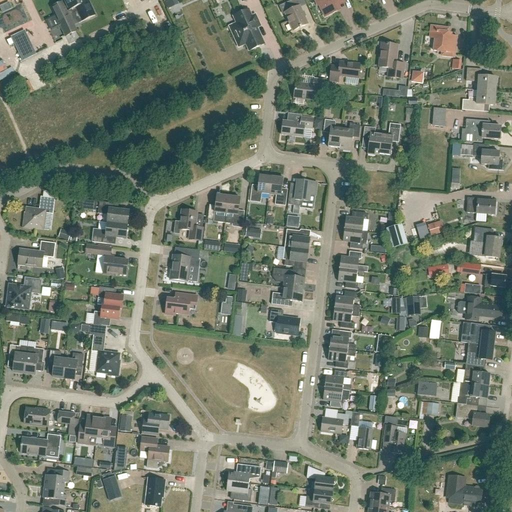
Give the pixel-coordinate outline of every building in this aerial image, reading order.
[(73,25),(74,25),(73,24),(80,21),(80,23),(95,15),(87,0),(61,0),(62,2),(56,5),(59,12),(66,9),(67,11),(73,25)] [(334,5),(337,4),(335,0),(314,0),(317,6),(320,5),(325,17),(337,12),(334,5)] [(292,10),(288,3),(279,7),(283,14),(285,14),(293,31),(308,25),(299,7),(292,10)] [(77,31),(74,25),(73,25),(67,11),(66,9),(59,12),(56,5),(51,7),(65,37),(77,31)] [(237,24),(230,27),(239,47),(246,44),(249,51),(264,45),(255,24),(259,23),(255,16),(252,17),(248,10),(234,17),(237,24)] [(454,57),(456,38),(451,37),(451,33),(448,33),(448,29),(432,27),(430,37),(436,38),(434,51),(442,52),(442,56),(454,57)] [(15,46),(28,39),(25,31),(12,38),(15,46)] [(402,80),(404,65),(395,64),(398,46),(382,44),(379,68),(389,69),(388,78),(402,80)] [(358,79),(360,65),(340,63),(339,68),(331,67),(330,82),(338,83),(339,76),(358,79)] [(477,91),(495,92),(496,78),(481,77),(481,70),(467,69),(466,82),(478,83),(477,91)] [(423,85),(424,73),(413,72),(411,83),(423,85)] [(325,91),(326,81),(314,79),(313,85),(296,83),(293,104),(294,99),(315,101),(316,90),(325,91)] [(399,93),(394,92),(393,97),(398,98),(399,96),(405,97),(407,88),(400,88),(399,93)] [(494,106),(495,92),(477,91),(477,99),(469,99),(469,101),(463,101),(462,111),(484,112),(484,106),(494,106)] [(445,128),(446,110),(434,109),(433,127),(445,128)] [(312,130),(313,119),(301,117),(301,123),(283,121),(281,136),(303,138),(304,129),(312,130)] [(330,134),(328,147),(339,149),(340,149),(342,129),(342,128),(336,127),(337,124),(334,121),(325,120),(324,133),(330,134)] [(501,127),(483,126),(484,122),(476,121),(466,120),(465,135),(463,134),(463,143),(473,143),(473,142),(482,143),(482,139),(500,140),(501,127)] [(379,155),(391,156),(392,142),(399,143),(401,124),(390,123),(389,135),(382,134),(381,135),(382,135),(379,155)] [(349,130),(342,129),(340,149),(339,149),(339,150),(351,152),(353,138),(359,138),(360,126),(354,125),(355,124),(350,124),(349,130)] [(382,135),(381,135),(375,134),(376,129),(365,127),(363,140),(369,141),(367,155),(379,156),(379,155),(382,135)] [(454,140),(462,140),(463,131),(455,131),(454,140)] [(502,171),(502,162),(498,161),(499,152),(485,151),(485,146),(473,145),(473,146),(460,145),(459,154),(473,155),(472,156),(482,157),(481,165),(489,166),(489,170),(502,171)] [(269,195),(272,175),(260,174),(260,176),(258,189),(252,188),(250,202),(261,203),(262,194),(269,195)] [(272,175),(269,195),(276,196),(275,205),(286,207),(287,192),(281,192),(283,179),(282,179),(283,176),(272,175)] [(315,197),(317,183),(297,181),(296,194),(290,193),(288,205),(300,207),(301,201),(308,202),(309,196),(315,197)] [(225,224),(229,197),(217,195),(215,208),(209,208),(208,220),(214,220),(214,222),(225,224)] [(53,215),(55,199),(41,197),(39,210),(27,208),(25,219),(24,219),(23,229),(33,230),(33,229),(44,231),(46,214),(53,215)] [(229,197),(225,224),(232,224),(232,227),(242,228),(245,212),(239,211),(240,198),(229,197)] [(478,199),(467,198),(466,213),(494,215),(495,202),(478,201),(478,199)] [(96,211),(97,202),(83,200),(82,210),(96,211)] [(107,223),(128,226),(129,212),(99,208),(98,214),(108,215),(107,223)] [(195,228),(197,213),(182,211),(181,223),(176,222),(174,234),(180,235),(180,230),(191,231),(189,240),(201,242),(202,229),(195,228)] [(344,230),(362,232),(364,220),(366,220),(367,214),(353,212),(352,218),(346,218),(344,230)] [(299,229),(299,222),(295,221),(294,219),(294,218),(288,217),(287,227),(299,229)] [(445,232),(441,221),(428,226),(431,237),(445,232)] [(126,240),(128,226),(107,223),(106,231),(93,230),(92,243),(107,244),(107,237),(126,240)] [(392,249),(408,244),(402,225),(386,229),(392,249)] [(499,257),(501,239),(492,238),(493,231),(475,229),(474,242),(487,244),(485,255),(499,257)] [(285,248),(308,251),(310,239),(299,238),(299,232),(287,230),(285,248)] [(361,244),(362,232),(344,230),(343,242),(351,243),(350,249),(362,250),(363,244),(361,244)] [(64,231),(61,238),(68,241),(71,233),(64,231)] [(54,259),(56,244),(41,242),(40,252),(20,250),(18,266),(42,269),(43,257),(54,259)] [(239,246),(232,245),(231,253),(238,254),(239,246)] [(101,256),(102,248),(87,246),(86,254),(101,256)] [(307,263),(308,251),(285,248),(283,260),(285,260),(284,266),(295,268),(296,262),(307,263)] [(199,260),(200,251),(185,250),(184,257),(173,256),(170,280),(188,282),(190,267),(194,268),(195,259),(199,260)] [(349,258),(341,257),(339,269),(364,272),(367,273),(368,268),(358,267),(359,260),(361,260),(362,254),(350,252),(349,258)] [(126,276),(128,261),(114,259),(114,257),(106,256),(103,275),(112,276),(112,274),(126,276)] [(242,264),(240,281),(247,282),(249,271),(252,271),(253,265),(242,264)] [(479,276),(480,266),(462,264),(460,274),(479,276)] [(448,265),(436,267),(437,276),(449,274),(448,265)] [(283,288),(303,291),(305,279),(292,277),(293,271),(273,269),(272,277),(276,281),(284,282),(283,288)] [(364,278),(364,272),(339,269),(338,282),(346,283),(345,289),(357,290),(358,284),(356,284),(357,277),(364,278)] [(65,279),(63,272),(56,273),(58,280),(65,279)] [(492,276),(486,275),(484,288),(491,288),(491,287),(505,288),(506,277),(492,276)] [(40,294),(41,280),(25,278),(24,288),(10,286),(7,307),(12,308),(12,309),(14,309),(14,308),(28,310),(30,293),(40,294)] [(479,295),(480,287),(465,285),(464,293),(479,295)] [(100,288),(97,305),(102,306),(104,306),(104,307),(120,308),(120,309),(122,309),(123,297),(111,295),(112,289),(100,288)] [(302,303),(303,291),(283,288),(282,295),(273,294),(272,305),(289,307),(289,301),(302,303)] [(56,313),(58,292),(51,291),(49,312),(56,313)] [(237,302),(246,302),(247,292),(238,291),(237,302)] [(335,309),(359,312),(360,307),(353,306),(354,299),(356,300),(357,293),(345,292),(344,298),(336,297),(335,309)] [(197,297),(183,295),(176,294),(175,300),(170,300),(169,305),(167,304),(165,315),(176,316),(176,314),(188,316),(189,310),(196,311),(197,297)] [(231,314),(230,316),(231,316),(233,298),(226,297),(226,303),(222,303),(224,304),(223,314),(231,314)] [(392,315),(401,315),(400,298),(391,299),(392,315)] [(407,317),(421,316),(419,298),(406,299),(407,317)] [(485,317),(485,318),(501,320),(503,306),(480,303),(480,299),(469,298),(468,303),(460,302),(458,304),(457,312),(459,314),(467,315),(466,320),(477,322),(477,316),(485,317)] [(107,319),(118,320),(120,309),(120,308),(104,307),(104,306),(102,306),(101,313),(95,312),(93,325),(91,324),(91,325),(106,327),(107,319)] [(359,318),(359,312),(335,309),(333,321),(341,322),(340,328),(354,330),(355,324),(351,323),(352,317),(359,318)] [(298,336),(300,321),(283,319),(284,311),(271,310),(270,323),(278,324),(277,333),(293,335),(293,339),(294,335),(298,336)] [(11,315),(11,316),(7,315),(6,322),(18,324),(20,324),(21,317),(21,316),(19,316),(11,315)] [(29,326),(30,319),(21,317),(20,325),(29,326)] [(41,328),(49,329),(50,321),(42,320),(41,328)] [(469,344),(480,345),(494,347),(495,333),(490,332),(490,326),(471,324),(469,337),(462,336),(461,343),(469,344)] [(107,327),(106,327),(91,325),(89,335),(94,336),(92,352),(94,352),(99,353),(96,373),(108,375),(108,376),(119,377),(120,362),(119,361),(120,355),(104,353),(107,327)] [(427,329),(420,328),(419,336),(427,337),(427,329)] [(330,349),(355,352),(356,346),(348,345),(349,339),(351,339),(352,333),(340,332),(339,338),(331,337),(330,349)] [(383,354),(385,344),(378,343),(376,353),(383,354)] [(492,361),(494,347),(480,345),(469,344),(468,344),(466,365),(485,367),(486,361),(492,361)] [(24,374),(27,348),(11,346),(9,358),(15,359),(13,373),(24,374)] [(27,348),(24,374),(35,376),(37,362),(43,363),(44,350),(27,348)] [(355,357),(355,352),(330,349),(328,361),(336,362),(335,368),(348,369),(348,363),(346,363),(347,356),(355,357)] [(55,364),(53,378),(64,379),(66,361),(60,360),(61,352),(50,351),(49,363),(55,364)] [(89,371),(96,372),(99,353),(94,352),(92,352),(89,371)] [(66,361),(64,379),(75,381),(76,367),(82,368),(84,355),(73,354),(72,361),(66,361)] [(484,374),(485,367),(466,365),(464,377),(463,384),(489,387),(490,375),(484,374)] [(326,376),(326,378),(325,388),(348,391),(350,392),(351,387),(343,386),(344,379),(346,379),(347,373),(335,371),(334,377),(326,376)] [(429,396),(431,384),(419,383),(417,395),(429,396)] [(489,387),(463,384),(461,384),(459,398),(458,398),(458,404),(477,407),(478,399),(487,400),(489,387)] [(346,401),(347,400),(348,391),(325,388),(323,401),(331,402),(330,408),(343,409),(344,401),(346,401)] [(378,397),(370,396),(369,410),(376,411),(378,397)] [(438,417),(439,405),(423,403),(422,415),(428,416),(438,417)] [(476,415),(477,407),(458,404),(457,404),(456,418),(473,420),(472,427),(488,429),(489,416),(476,415)] [(40,411),(38,411),(26,409),(24,424),(48,427),(50,411),(40,410),(40,411)] [(58,423),(70,425),(69,435),(77,436),(79,420),(74,419),(75,415),(59,413),(58,423)] [(359,422),(360,414),(352,413),(350,427),(358,428),(359,422)] [(143,434),(155,435),(158,435),(159,429),(168,430),(169,417),(149,414),(148,424),(144,423),(143,434)] [(348,426),(349,416),(338,414),(337,420),(323,418),(321,433),(341,435),(343,425),(348,426)] [(88,416),(87,425),(81,424),(80,429),(78,444),(89,446),(90,438),(97,438),(100,418),(88,416)] [(114,449),(116,434),(116,428),(110,428),(112,419),(100,418),(97,438),(104,439),(103,447),(114,449)] [(359,422),(358,428),(359,428),(359,429),(357,449),(371,451),(373,431),(372,431),(373,424),(359,422)] [(403,455),(406,435),(397,434),(397,428),(386,427),(384,439),(391,440),(389,453),(403,455)] [(59,452),(61,437),(48,435),(47,441),(23,438),(22,445),(21,445),(21,447),(22,447),(21,454),(46,457),(47,450),(59,452)] [(149,452),(148,460),(148,468),(157,469),(158,461),(168,463),(169,448),(157,447),(157,440),(142,438),(141,451),(149,452)] [(116,462),(115,471),(125,469),(125,463),(116,462)] [(287,474),(288,464),(274,462),(273,472),(287,474)] [(228,482),(249,485),(249,480),(260,478),(261,468),(238,465),(237,473),(229,472),(228,482)] [(316,480),(315,491),(332,493),(334,480),(324,479),(322,479),(322,473),(308,467),(307,479),(316,480)] [(92,478),(93,473),(93,470),(77,468),(76,475),(92,478)] [(44,487),(64,490),(65,483),(68,484),(70,473),(57,471),(57,477),(46,476),(44,487)] [(481,490),(464,487),(466,478),(449,476),(446,498),(449,498),(448,503),(462,505),(463,503),(476,504),(476,502),(481,503),(482,492),(481,492),(481,490)] [(108,494),(119,490),(115,477),(103,481),(108,494)] [(164,494),(166,481),(148,479),(145,506),(161,508),(163,494),(164,494)] [(252,491),(248,490),(249,485),(228,482),(227,492),(230,492),(229,499),(250,502),(252,491)] [(63,496),(64,490),(44,487),(43,499),(54,500),(53,506),(65,508),(67,496),(63,496)] [(370,505),(388,508),(389,502),(395,502),(396,491),(381,489),(381,495),(371,494),(370,505)] [(318,504),(331,505),(332,493),(315,491),(314,498),(307,497),(305,508),(318,509),(318,504)] [(271,498),(270,505),(278,506),(279,499),(271,498)]
